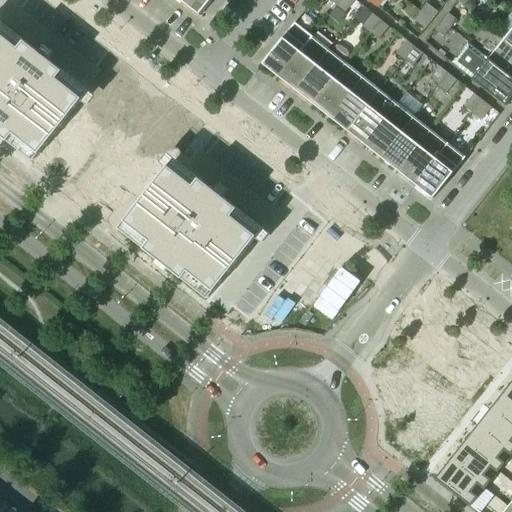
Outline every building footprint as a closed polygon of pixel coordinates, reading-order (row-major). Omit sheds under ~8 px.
[(180,0),(200,16),(212,0),(180,0)] [(345,13),(354,0),(341,0),(336,6),(345,13)] [(438,13),(427,4),(420,12),(431,21),(438,13)] [(425,29),(431,21),(420,12),(413,20),(425,29)] [(370,33),(380,20),(372,14),(362,26),(370,33)] [(456,20),(448,14),(442,22),(450,29),(456,20)] [(378,39),(388,27),(380,20),(370,33),(378,39)] [(450,29),(442,22),(435,30),(443,37),(450,29)] [(279,78),(312,37),(294,23),(262,64),(279,78)] [(0,26),(0,139),(31,164),(86,94),(0,26)] [(296,91),(329,50),(312,37),(279,78),(296,91)] [(511,45),(504,39),(489,59),(511,77),(511,45)] [(404,60),(414,47),(406,41),(396,53),(404,60)] [(412,66),(422,54),(414,47),(404,60),(412,66)] [(313,105),(346,63),(329,50),(296,91),(313,105)] [(511,98),(511,77),(489,59),(473,80),(506,106),(511,98)] [(330,118),(363,77),(346,63),(313,105),(330,118)] [(438,86),(448,74),(439,67),(430,80),(438,86)] [(446,93),(456,80),(448,74),(438,86),(446,93)] [(347,131),(380,90),(363,77),(330,118),(347,131)] [(364,145),(397,104),(380,90),(347,131),(364,145)] [(472,113),(482,101),(473,94),(464,107),(472,113)] [(481,120),(491,108),(482,101),(472,113),(481,120)] [(381,158),(414,117),(397,104),(364,145),(381,158)] [(398,172),(431,130),(414,117),(381,158),(398,172)] [(415,185),(448,144),(431,130),(398,172),(415,185)] [(433,199),(465,158),(448,144),(415,185),(433,199)] [(205,302),(261,232),(171,161),(116,231),(205,302)] [(511,370),(497,387),(511,398),(511,370)] [(511,398),(497,387),(484,404),(511,426),(511,398)] [(511,426),(484,404),(471,421),(506,449),(511,441),(506,436),(511,428),(511,426)] [(471,421),(457,438),(493,466),(499,458),(492,453),(499,445),(505,450),(506,449),(471,421)] [(457,438),(444,455),(479,483),(485,475),(479,470),(486,462),(492,467),(493,466),(457,438)] [(444,455),(430,473),(465,501),(472,492),(466,487),(472,479),(478,484),(479,483),(444,455)]
